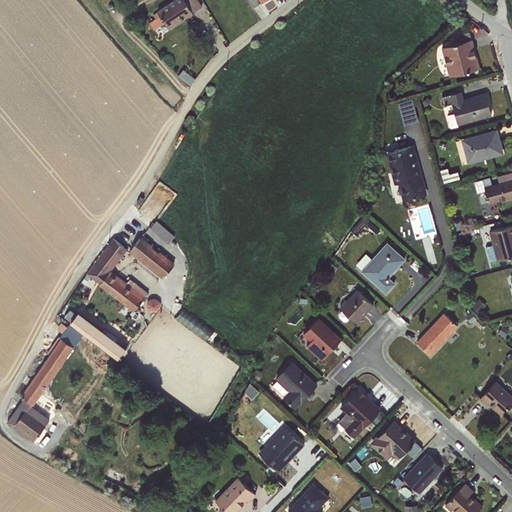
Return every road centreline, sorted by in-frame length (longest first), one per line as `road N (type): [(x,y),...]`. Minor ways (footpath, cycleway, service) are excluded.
road 1 (residential): [(295,0),(204,77),(137,194),(78,269),(0,411)]
road 2 (track): [(422,143),(446,263),(443,278),(388,328)]
road 3 (residential): [(511,488),(364,352)]
